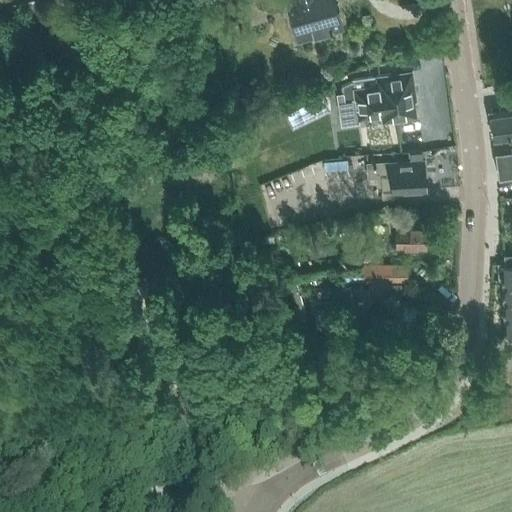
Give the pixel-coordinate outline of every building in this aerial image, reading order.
[(287,0),(299,36),(342,24),(334,0),(287,0)] [(381,116),(381,121),(416,115),(414,102),(416,102),(412,72),(354,80),(341,86),(344,102),(355,103),(357,120),(381,116)] [(511,109),(494,112),(490,112),(493,134),(511,131),(511,109)] [(511,139),(495,142),(498,163),(500,178),(511,176),(511,139)] [(207,145),(184,152),(189,168),(212,160),(207,145)] [(426,189),(423,159),(423,150),(409,151),(410,160),(389,162),(389,160),(366,162),(367,176),(376,175),(377,184),(381,184),(382,196),(393,196),(392,191),(426,189)] [(395,247),(426,247),(427,222),(408,222),(408,214),(395,214),(395,247)] [(159,236),(154,242),(168,252),(172,245),(159,236)] [(509,261),(503,262),(505,285),(507,324),(511,328),(511,250),(509,251),(509,256),(509,261)] [(505,285),(503,262),(497,262),(497,278),(505,285)] [(369,287),(323,287),(323,303),(401,303),(401,283),(408,283),(408,263),(362,263),(362,282),(369,282),(369,287)] [(307,324),(296,280),(287,283),(299,326),(307,324)]
